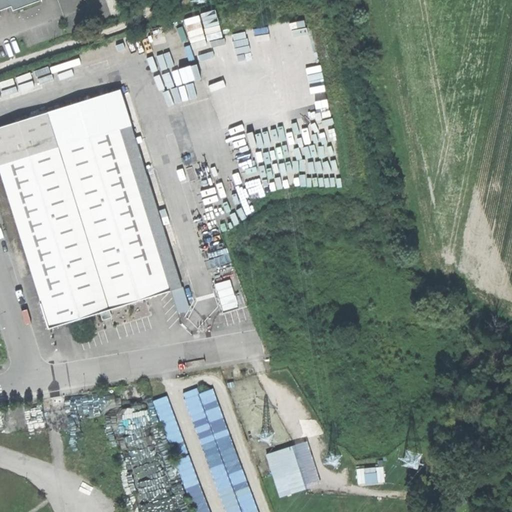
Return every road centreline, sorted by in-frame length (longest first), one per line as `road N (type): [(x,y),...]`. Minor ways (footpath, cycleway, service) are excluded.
road 1 (unknown): [(0,415),(143,402),(186,511)]
road 2 (unclassified): [(211,352),(36,385)]
road 3 (track): [(0,71),(147,16),(158,0)]
